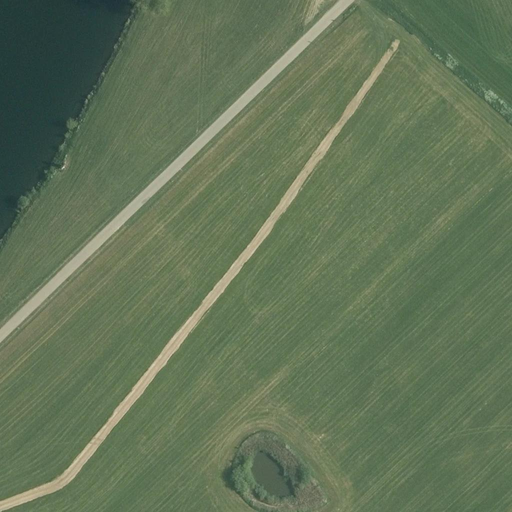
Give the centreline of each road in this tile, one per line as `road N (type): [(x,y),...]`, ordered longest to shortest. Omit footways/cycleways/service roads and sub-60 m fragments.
road 1 (tertiary): [(0,335),(347,0)]
road 2 (track): [(511,115),(378,0)]
